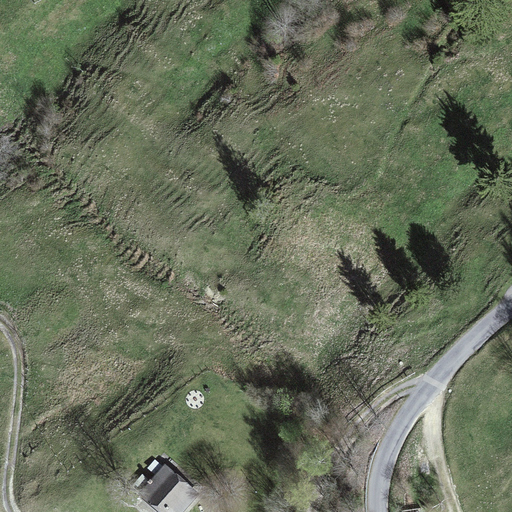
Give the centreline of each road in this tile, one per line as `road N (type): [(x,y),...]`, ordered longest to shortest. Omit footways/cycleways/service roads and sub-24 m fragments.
road 1 (unclassified): [(511,307),(412,409),(381,468),(377,511)]
road 2 (track): [(0,323),(18,359),(6,486),(12,511)]
road 3 (track): [(315,511),(340,454),(382,402),(436,381)]
road 4 (track): [(455,511),(435,438),(436,381)]
